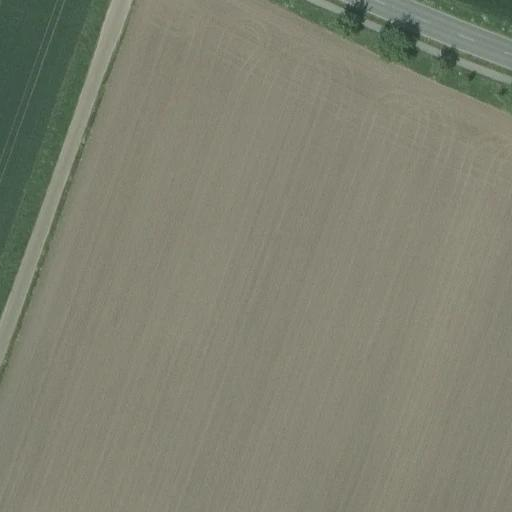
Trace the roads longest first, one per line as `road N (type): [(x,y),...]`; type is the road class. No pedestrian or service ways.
road 1 (unclassified): [(121,0),(0,342)]
road 2 (tertiary): [(373,0),(511,55)]
